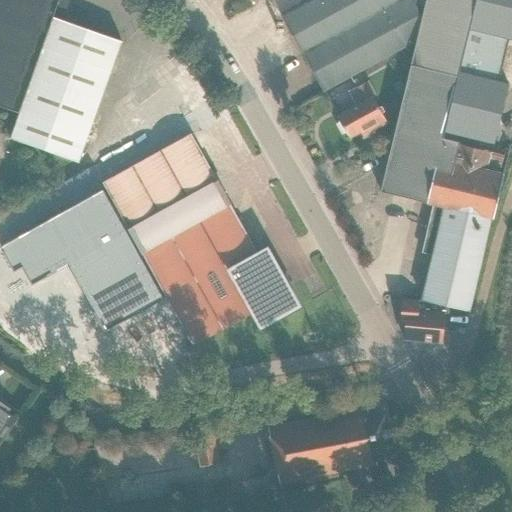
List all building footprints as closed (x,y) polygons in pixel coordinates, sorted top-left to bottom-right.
[(0,0),(0,105),(19,112),(10,138),(78,163),(121,42),(62,21),(69,0),(0,0)] [(309,0),(280,16),(321,92),(415,41),(379,191),(427,202),(415,253),(432,257),(422,299),(469,310),(491,218),(493,219),(504,173),(488,169),(492,150),(457,142),(458,141),(443,137),(444,131),(476,0),(309,0)] [(511,0),(476,0),(444,131),(493,143),(507,85),(497,82),(508,38),(511,38),(511,0)] [(372,97),(364,83),(348,92),(356,106),(337,117),(349,138),(360,131),(364,139),(374,133),(373,130),(387,122),(373,97),(372,97)] [(257,257),(190,136),(108,184),(194,343),(251,312),(260,329),(298,308),(267,251),(257,257)] [(164,298),(103,188),(0,245),(0,246),(5,255),(14,272),(29,263),(37,279),(31,283),(32,285),(47,277),(46,276),(68,264),(105,332),(120,324),(119,323),(164,298)] [(441,343),(444,313),(417,311),(418,301),(402,300),(400,322),(406,322),(405,340),(415,341),(441,343)] [(0,443),(20,414),(0,400),(0,443)] [(395,456),(385,409),(368,413),(368,409),(272,426),(275,440),(271,441),(277,473),(266,475),(266,476),(250,479),(252,491),(272,487),(271,484),(280,483),(377,464),(376,460),(395,456)] [(219,464),(214,437),(195,440),(199,467),(219,464)]
